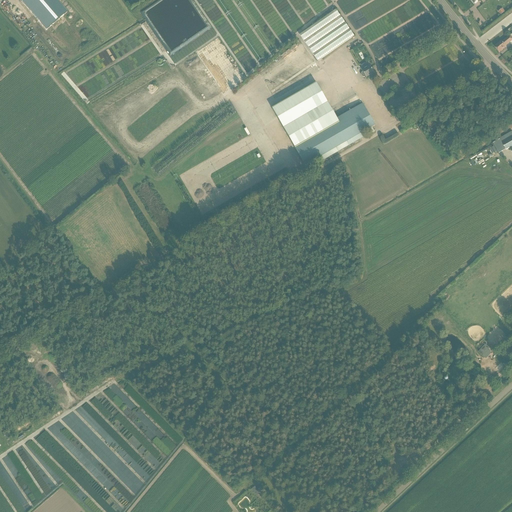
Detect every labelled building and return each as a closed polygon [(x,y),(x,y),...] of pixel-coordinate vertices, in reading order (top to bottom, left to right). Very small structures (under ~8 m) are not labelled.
[(60,0),(23,0),(46,25),(66,7),(60,0)] [(224,0),(216,0),(258,63),(270,55),(277,51),(249,8),(248,9),(242,0),(233,0),(236,5),(230,9),(224,0)] [(354,36),(336,10),(300,35),(318,61),(354,36)] [(499,53),(503,50),(506,47),(505,47),(511,40),(511,38),(510,36),(502,43),(501,42),(498,44),(494,47),(499,53)] [(304,59),(301,65),(311,72),(313,69),(314,70),(316,67),(304,59)] [(360,68),(363,72),(361,73),(361,74),(361,75),(361,76),(362,77),(363,77),(364,77),(365,76),(366,78),(374,73),(372,69),(370,66),(367,62),(365,64),(362,65),(361,66),(362,67),(360,68)] [(273,108),(293,144),(306,166),(371,128),(375,126),(363,104),(358,106),(337,119),(316,83),(273,108)] [(268,114),(271,120),(277,117),(273,111),(268,114)] [(511,146),(511,135),(501,142),(506,150),(511,146)] [(479,352),(486,359),(492,353),(484,346),(479,352)] [(456,389),(464,398),(468,394),(460,385),(456,389)] [(256,495),(260,493),(255,486),(251,489),(256,495)]
